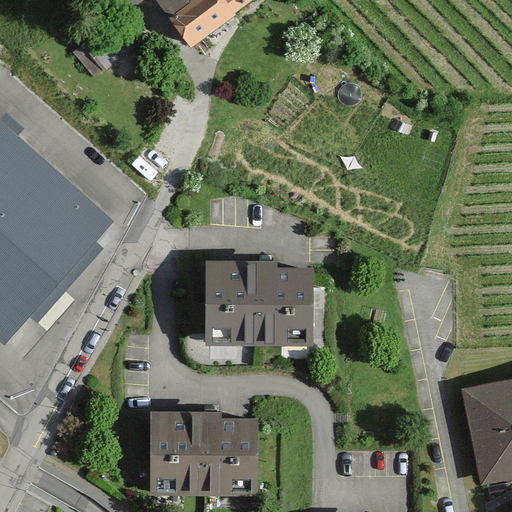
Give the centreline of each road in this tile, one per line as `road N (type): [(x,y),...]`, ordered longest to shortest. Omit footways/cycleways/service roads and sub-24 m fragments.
road 1 (residential): [(163,245),(173,375),(203,387),(300,390),(321,412),(330,490),(404,496)]
road 2 (residential): [(0,502),(141,245)]
road 3 (residential): [(464,511),(418,287)]
road 4 (residential): [(141,245),(179,174),(204,77)]
road 5 (residential): [(163,245),(283,246)]
